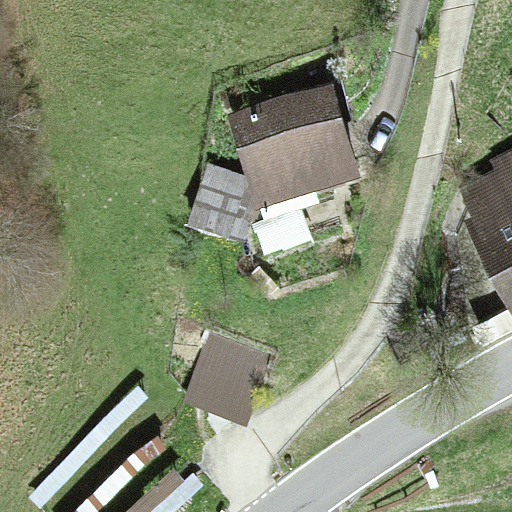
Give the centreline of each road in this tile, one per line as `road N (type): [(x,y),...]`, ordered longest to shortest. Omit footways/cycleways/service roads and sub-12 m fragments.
road 1 (track): [(274,511),(261,484),(261,453),(367,341),(394,293),(463,0)]
road 2 (tertiary): [(288,511),(511,369)]
